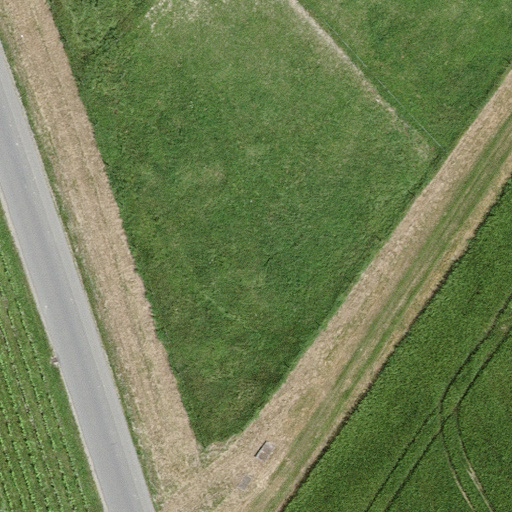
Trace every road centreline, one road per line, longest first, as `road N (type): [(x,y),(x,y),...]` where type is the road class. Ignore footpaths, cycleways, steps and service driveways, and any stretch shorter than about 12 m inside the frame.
road 1 (track): [(249,511),(511,157)]
road 2 (unclassified): [(136,511),(0,99)]
